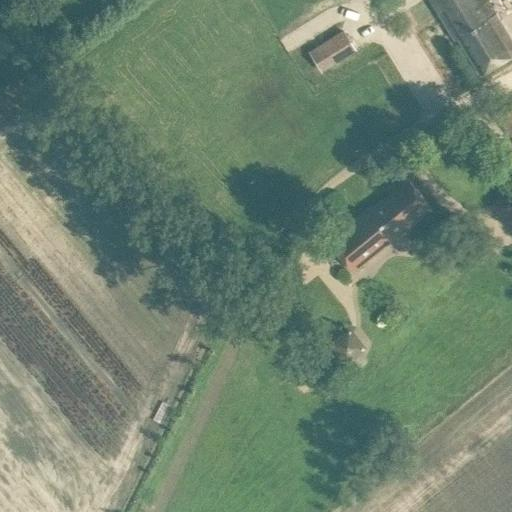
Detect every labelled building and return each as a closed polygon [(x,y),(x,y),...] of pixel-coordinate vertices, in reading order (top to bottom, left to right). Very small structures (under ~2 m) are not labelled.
[(431,0),(455,39),(459,37),(471,57),(481,73),(481,74),(511,55),(511,39),(487,0),(431,0)] [(345,28),(324,40),(337,61),(357,49),(345,28)] [(511,108),(499,119),(511,135),(511,108)] [(330,241),(343,257),(353,269),(430,205),(422,196),(410,180),(373,210),(371,207),(330,241)] [(351,362),(370,348),(354,329),(336,344),(351,362)]
